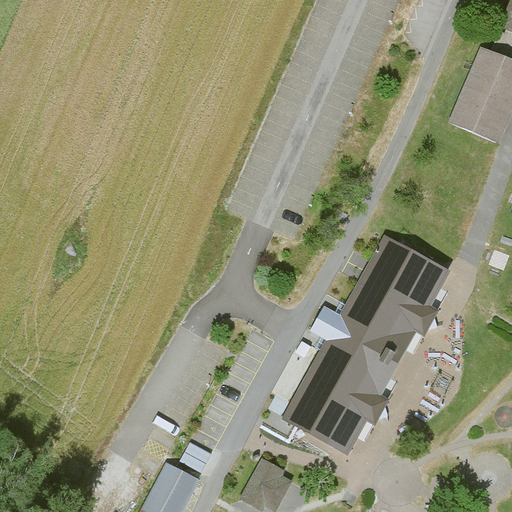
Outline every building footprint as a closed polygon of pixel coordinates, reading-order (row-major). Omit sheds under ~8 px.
[(511,0),(509,0),(499,24),(511,30),(511,0)] [(511,62),(480,50),(450,122),(496,140),(511,99),(511,62)] [(383,236),(283,419),(348,454),(366,421),(371,424),(384,400),(379,397),(415,332),(420,335),(433,311),(427,308),(447,271),(383,236)] [(283,471),(262,459),(240,499),(260,510),(263,505),(274,511),(291,482),(280,476),(283,471)] [(167,463),(139,511),(183,511),(201,482),(167,463)]
